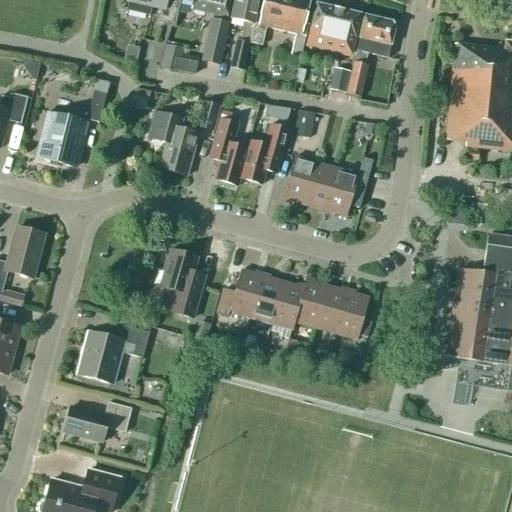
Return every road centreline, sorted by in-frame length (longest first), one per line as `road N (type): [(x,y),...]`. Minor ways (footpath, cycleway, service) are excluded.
road 1 (residential): [(76,215),(102,198),(132,198),(355,254),(386,235),(401,186),(406,119)]
road 2 (residential): [(2,497),(76,215)]
road 3 (residential): [(406,119),(158,77)]
